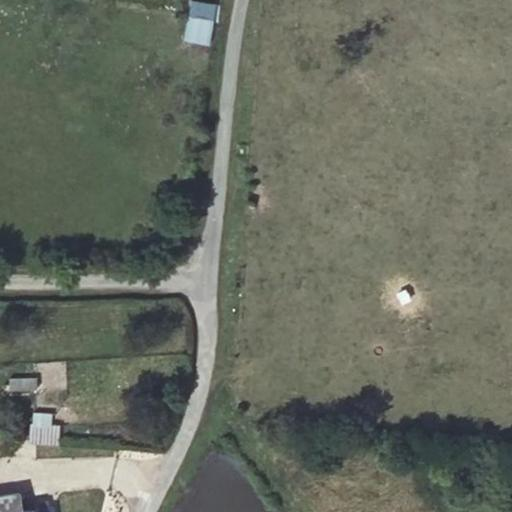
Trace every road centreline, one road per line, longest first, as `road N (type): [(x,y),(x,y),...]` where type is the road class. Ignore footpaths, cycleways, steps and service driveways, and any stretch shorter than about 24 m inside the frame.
road 1 (residential): [(203,275),(235,0)]
road 2 (residential): [(139,511),(195,393),(203,275)]
road 3 (residential): [(203,275),(0,274)]
